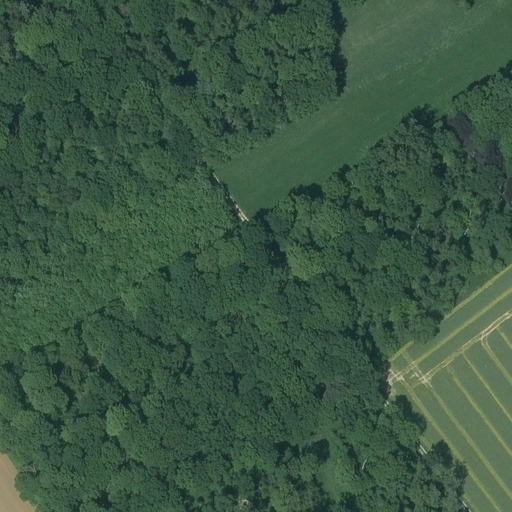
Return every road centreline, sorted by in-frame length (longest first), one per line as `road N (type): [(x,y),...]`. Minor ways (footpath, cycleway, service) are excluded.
road 1 (track): [(464,511),(76,0)]
road 2 (track): [(511,84),(68,350),(0,378)]
road 3 (track): [(377,396),(185,511)]
road 4 (track): [(159,108),(301,24)]
